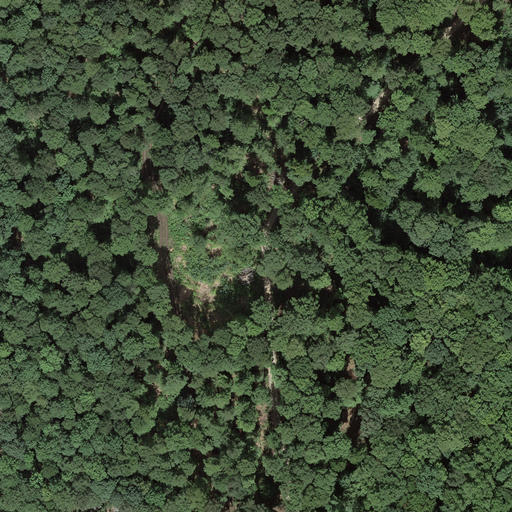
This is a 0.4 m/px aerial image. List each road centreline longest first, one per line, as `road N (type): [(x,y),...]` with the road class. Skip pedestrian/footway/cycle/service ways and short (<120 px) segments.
road 1 (track): [(294,511),(267,339),(270,217),(297,180),(481,0)]
road 2 (track): [(147,236),(108,212),(64,162),(0,61)]
